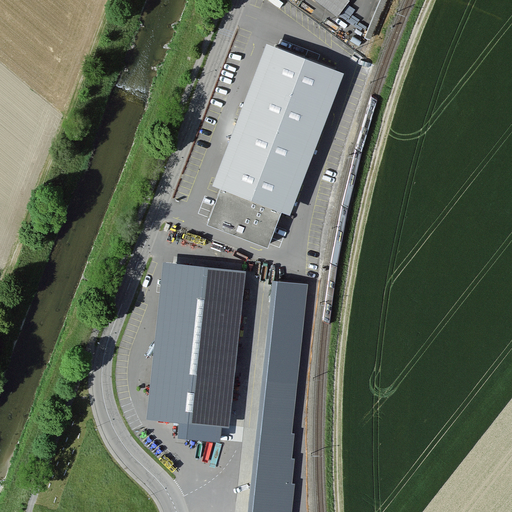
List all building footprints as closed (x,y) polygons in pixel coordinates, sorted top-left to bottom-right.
[(349,0),(315,0),(339,17),(351,1),(349,0)] [(211,181),(223,185),(281,208),(289,211),(344,69),(267,39),(211,181)] [(281,208),(223,185),(208,220),(266,244),(281,208)] [(242,268),(169,261),(153,416),(225,424),(242,268)] [(309,284),(278,280),(250,511),(292,511),(296,485),(292,484),(295,458),(292,458),(295,434),(291,433),(309,284)]
